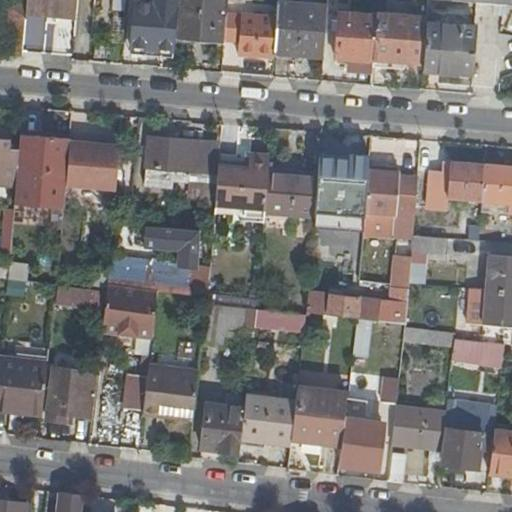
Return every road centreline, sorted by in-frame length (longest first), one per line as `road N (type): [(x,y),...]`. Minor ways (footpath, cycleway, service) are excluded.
road 1 (residential): [(0,80),(511,122)]
road 2 (residential): [(438,511),(0,459)]
